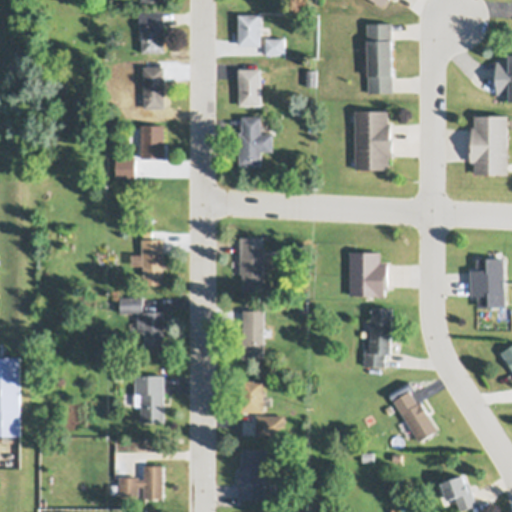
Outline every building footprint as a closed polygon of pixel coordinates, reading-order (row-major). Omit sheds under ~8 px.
[(140,7),(165,7),(165,20),(166,20),(166,48),(162,48),(162,54),(146,54),(146,49),(144,49),(143,36),(141,36),(140,7)] [(262,10),(262,41),(240,42),(240,10),(262,10)] [(368,19),(393,18),(393,34),(394,89),(370,90),(368,19)] [(267,34),(286,35),(286,51),(266,51),(267,34)] [(511,46),(511,94),(505,94),(505,90),(498,90),(498,57),(504,57),(504,53),(511,53),(511,46)] [(166,62),(166,104),(145,104),(145,62),(166,62)] [(240,64),(262,65),(262,102),(246,102),(240,102),(240,64)] [(308,67),(318,67),(317,83),(307,83),(308,67)] [(135,89),(144,89),(144,99),(135,99),(135,89)] [(357,165),(356,105),(390,105),(390,119),(392,118),(392,134),(394,134),(394,153),(390,153),(390,165),(357,165)] [(509,110),(509,170),(475,170),(475,158),(471,158),(471,142),(473,142),(473,122),(476,122),(476,110),(509,110)] [(243,112),(262,112),(262,130),(274,130),(274,148),(262,148),(262,162),(240,162),(240,128),(243,128),(243,112)] [(142,154),(143,120),(166,121),(165,154),(142,154)] [(127,157),(147,157),(147,172),(127,172),(127,157)] [(264,233),(265,289),(244,289),(244,270),(241,270),(241,233),(264,233)] [(143,235),(165,235),(165,280),(144,280),(145,248),(143,248),(143,235)] [(378,293),(378,291),(351,291),(351,247),(382,248),(382,258),(389,258),(389,285),(386,285),(386,293),(378,293)] [(506,252),(507,301),(480,302),(479,290),(473,291),(472,265),(479,265),(478,253),(506,252)] [(122,293),(144,293),(144,308),(147,307),(165,307),(165,343),(146,343),(146,328),(138,329),(139,309),(122,309),(122,293)] [(394,304),(392,349),(387,349),(386,363),(364,362),(365,347),(371,347),(373,302),(394,304)] [(266,306),(265,356),(243,356),(243,332),(244,332),(245,306),(266,306)] [(511,341),(511,361),(503,347),(511,341)] [(0,432),(0,352),(21,352),(21,432),(0,432)] [(136,371),(166,371),(165,419),(142,418),(142,403),(136,403),(136,389),(136,371)] [(241,377),(265,377),(264,409),(241,408),(241,377)] [(421,438),(395,397),(411,387),(419,400),(422,398),(431,412),(430,413),(439,427),(421,438)] [(257,412),(286,413),(286,434),(284,434),(259,433),(257,433),(257,412)] [(267,446),(267,497),(240,497),(240,462),(244,462),(244,446),(267,446)] [(363,450),(375,450),(375,459),(363,459),(363,450)] [(394,451),(403,451),(403,459),(394,459),(394,451)] [(145,461),(165,462),(165,494),(145,494),(145,482),(140,482),(140,492),(121,492),(121,473),(141,473),(141,475),(145,475),(145,461)] [(449,495),(443,477),(465,469),(468,478),(468,477),(469,479),(471,479),(479,501),(462,507),(457,492),(449,495)]
